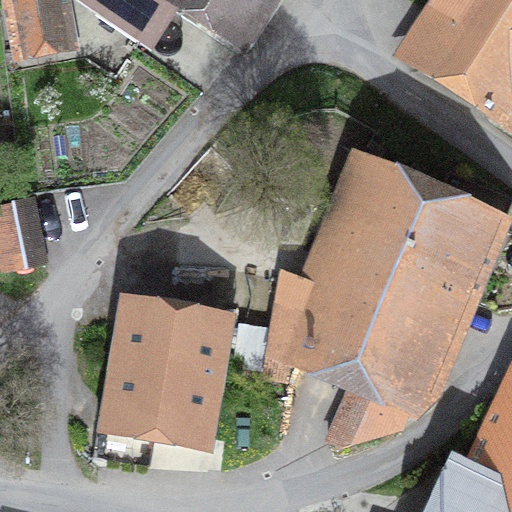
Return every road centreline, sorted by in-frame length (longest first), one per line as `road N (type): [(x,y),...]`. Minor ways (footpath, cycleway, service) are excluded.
road 1 (unclassified): [(47,503),(49,437),(19,380),(97,231),(295,15)]
road 2 (unclassified): [(511,363),(478,379),(418,443),(351,482),(290,491),(238,511)]
road 3 (unclassified): [(511,175),(295,15)]
